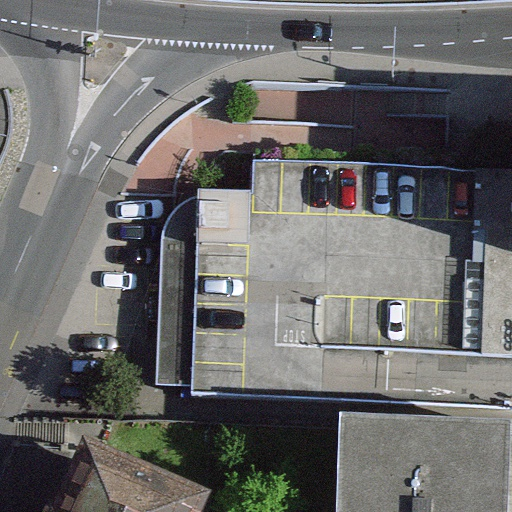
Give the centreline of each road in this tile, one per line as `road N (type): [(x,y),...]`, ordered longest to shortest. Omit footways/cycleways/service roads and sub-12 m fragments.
road 1 (primary): [(230,32),(386,40),(511,33)]
road 2 (primary): [(51,200),(69,162),(129,92),(170,57),(230,32)]
road 3 (tertiary): [(0,0),(47,62),(57,104),(51,200)]
road 4 (primary): [(27,0),(129,27),(230,32)]
road 5 (tertiary): [(51,200),(0,318)]
